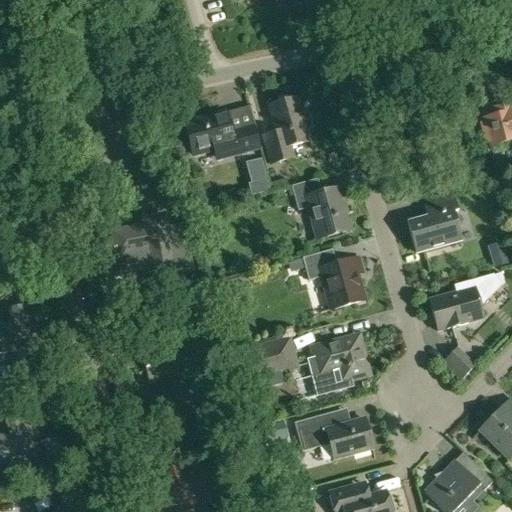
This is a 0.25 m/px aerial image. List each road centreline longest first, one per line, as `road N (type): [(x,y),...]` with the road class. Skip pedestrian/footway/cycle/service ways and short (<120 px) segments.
road 1 (residential): [(418,368),(332,50)]
road 2 (residential): [(31,238),(64,281),(80,327),(108,460)]
road 3 (residential): [(113,98),(332,50)]
road 4 (residential): [(457,409),(403,467),(389,396),(418,368)]
road 5 (residential): [(332,50),(511,13)]
road 6 (residential): [(31,238),(86,184),(109,137),(113,98)]
